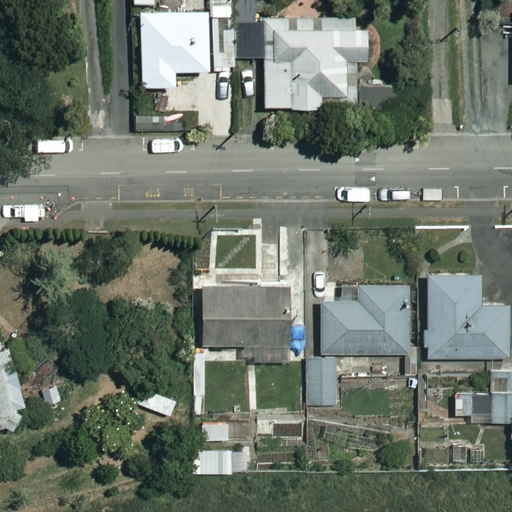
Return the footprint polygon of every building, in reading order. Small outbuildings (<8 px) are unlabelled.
[(203,8),(137,10),(139,81),(170,80),(170,65),(205,64),(203,8)] [(259,19),(237,19),(237,55),(259,55),(260,101),(353,100),(353,55),(360,55),(360,13),(259,14),(259,19)] [(475,269),(423,270),(425,355),(505,353),(504,300),(476,301),(475,269)] [(281,280),(195,280),(196,340),(282,340),(281,280)] [(403,280),(355,281),(355,298),(316,299),(317,351),(404,349),(403,280)] [(19,403),(6,345),(0,341),(0,425),(16,422),(12,405),(19,403)] [(332,355),(304,356),(305,404),(334,404),(332,355)] [(511,419),(511,362),(487,363),(488,420),(511,419)] [(226,417),(196,419),(197,439),(227,437),(226,417)] [(228,445),(186,446),(186,472),(229,471),(228,445)]
